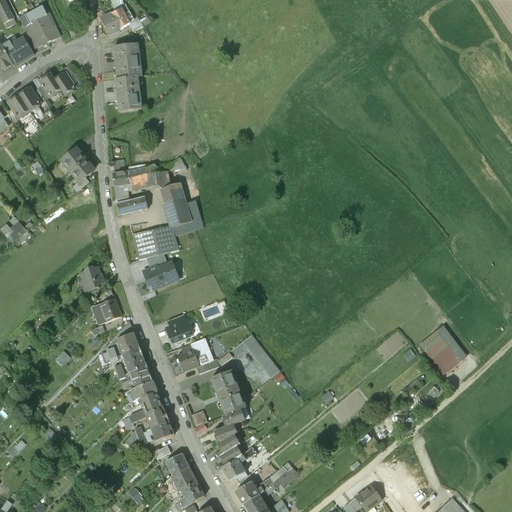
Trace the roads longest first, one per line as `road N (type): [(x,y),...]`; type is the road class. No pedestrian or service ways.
road 1 (residential): [(229,511),(127,283),(104,187),(92,45),(54,55),(0,96)]
road 2 (track): [(511,355),(365,468)]
